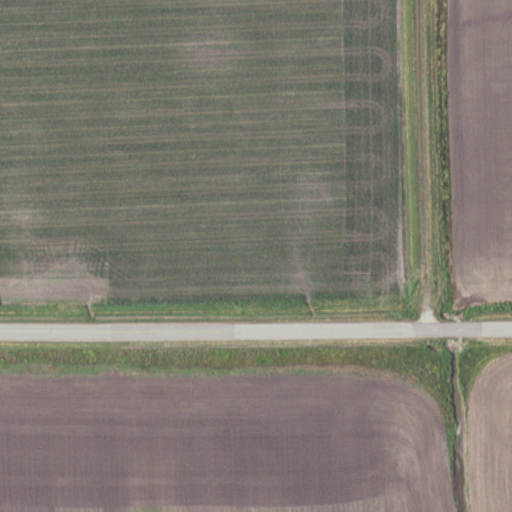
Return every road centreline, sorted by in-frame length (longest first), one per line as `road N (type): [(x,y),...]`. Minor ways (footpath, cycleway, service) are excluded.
road 1 (tertiary): [(0,334),(511,335)]
road 2 (track): [(417,336),(412,0)]
road 3 (track): [(450,336),(457,511)]
